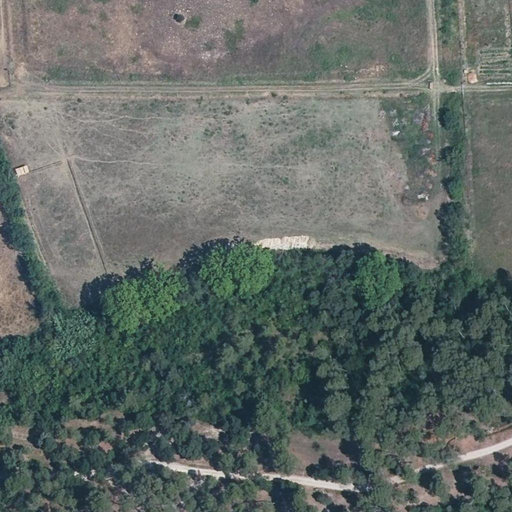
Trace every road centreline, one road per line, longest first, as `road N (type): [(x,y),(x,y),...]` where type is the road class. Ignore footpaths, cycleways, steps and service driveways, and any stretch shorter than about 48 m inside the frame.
road 1 (track): [(0,91),(511,88)]
road 2 (track): [(511,441),(360,488),(209,471)]
road 3 (track): [(209,471),(131,463),(0,473)]
